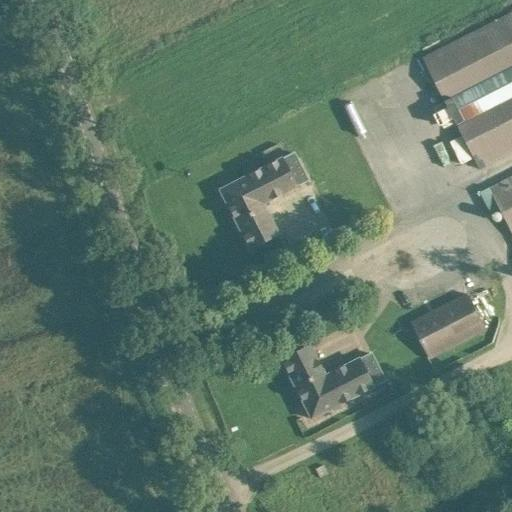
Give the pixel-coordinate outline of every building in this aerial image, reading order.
[(511,12),(442,49),(424,58),(480,168),(509,154),(511,152),(511,12)] [(288,155),(282,158),(297,186),(308,180),(293,152),(288,155)] [(282,158),(281,159),(219,190),(249,249),(277,234),(262,204),(297,186),(282,158)] [(511,176),(508,179),(490,188),(490,187),(480,192),(492,214),(501,209),(511,230),(511,176)] [(468,294),(434,312),(413,323),(431,358),(486,329),(468,294)] [(358,359),(324,376),(309,345),(280,360),(310,419),(372,387),(358,359)] [(371,352),(358,359),(372,387),(385,381),(371,352)]
